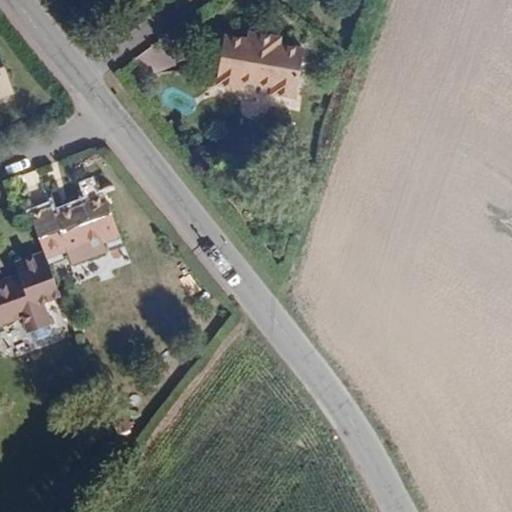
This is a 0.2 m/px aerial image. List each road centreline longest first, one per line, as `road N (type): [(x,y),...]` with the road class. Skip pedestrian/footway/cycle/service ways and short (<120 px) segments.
road 1 (residential): [(129,118),(366,436),(407,511)]
road 2 (residential): [(30,0),(129,118)]
road 3 (residential): [(129,118),(0,158)]
